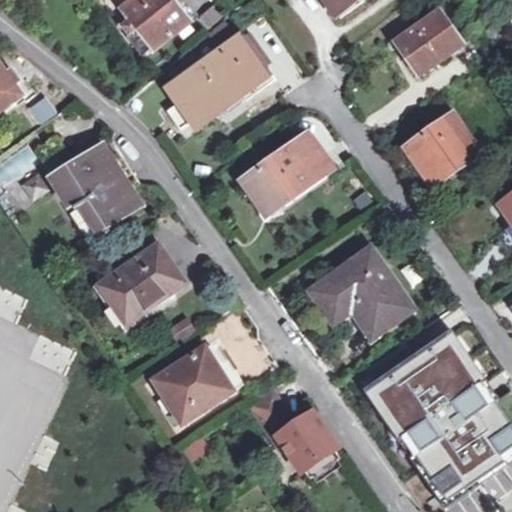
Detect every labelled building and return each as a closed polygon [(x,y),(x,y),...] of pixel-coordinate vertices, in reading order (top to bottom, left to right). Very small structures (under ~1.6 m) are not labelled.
[(188,25),(170,0),(131,0),(133,2),(122,10),(152,53),(188,25)] [(183,0),(170,0),(188,25),(197,18),(183,0)] [(324,0),(335,16),(357,0),(324,0)] [(466,13),(481,36),(491,29),(476,7),(466,13)] [(440,15),(407,37),(417,51),(406,59),(422,80),(463,48),(440,15)] [(396,46),(406,59),(417,51),(407,37),(396,46)] [(179,134),(223,103),(231,113),(273,84),(241,40),(170,89),(180,105),(165,114),(179,134)] [(0,113),(20,98),(0,70),(0,113)] [(39,126),(56,115),(46,98),(28,108),(39,126)] [(444,130),(410,153),(435,189),(469,166),(444,130)] [(310,143),(261,177),(283,207),(331,174),(310,143)] [(82,208),(99,233),(135,210),(124,195),(132,190),(115,165),(112,168),(99,150),(54,181),(75,212),(82,208)] [(41,175),(22,187),(31,201),(50,188),(41,175)] [(265,219),(283,207),(261,177),(244,190),(265,219)] [(82,208),(75,212),(69,216),(86,241),(99,233),(82,208)] [(376,252),(346,272),(351,279),(321,300),(340,327),(358,315),(374,336),(414,309),(376,252)] [(158,254),(101,291),(126,330),(184,292),(158,254)] [(351,279),(346,272),(316,292),(321,300),(351,279)] [(405,346),(364,374),(448,497),(511,454),(511,397),(511,396),(484,413),(472,395),(482,387),(449,339),(416,362),(405,346)] [(216,351),(156,390),(185,430),(243,391),(216,351)] [(268,430),(287,417),(282,409),(274,397),(249,413),(282,461),(287,458),(268,430)] [(294,428),(287,417),(268,430),(287,458),(299,475),(302,473),(306,479),(337,458),(333,453),(336,450),(312,415),(294,428)] [(191,464),(209,449),(199,436),(181,451),(191,464)]
